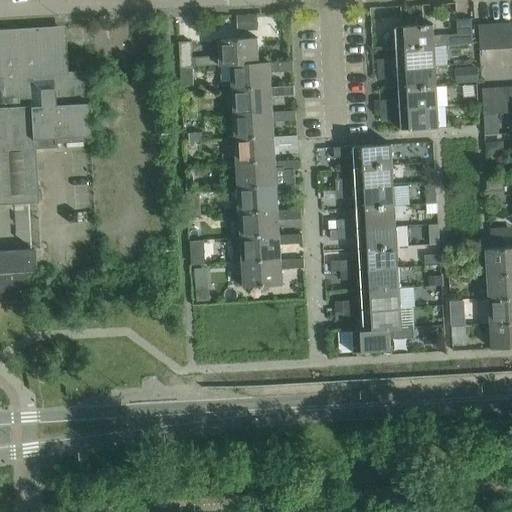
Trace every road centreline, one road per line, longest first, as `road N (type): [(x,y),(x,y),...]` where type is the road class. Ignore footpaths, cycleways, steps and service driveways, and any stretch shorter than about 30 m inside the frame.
road 1 (secondary): [(145,420),(511,401)]
road 2 (secondary): [(0,454),(127,431),(145,420)]
road 3 (secondary): [(145,420),(121,412),(0,417)]
road 4 (unclassified): [(0,9),(142,0)]
